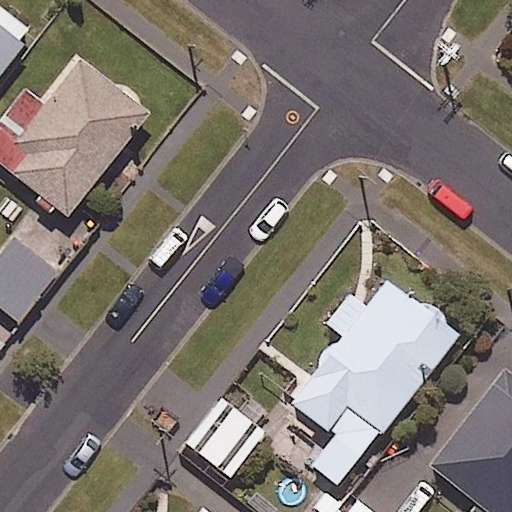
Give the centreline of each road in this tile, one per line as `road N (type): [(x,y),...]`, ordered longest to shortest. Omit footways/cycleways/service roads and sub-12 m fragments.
road 1 (residential): [(0,509),(343,74)]
road 2 (residential): [(343,74),(511,205)]
